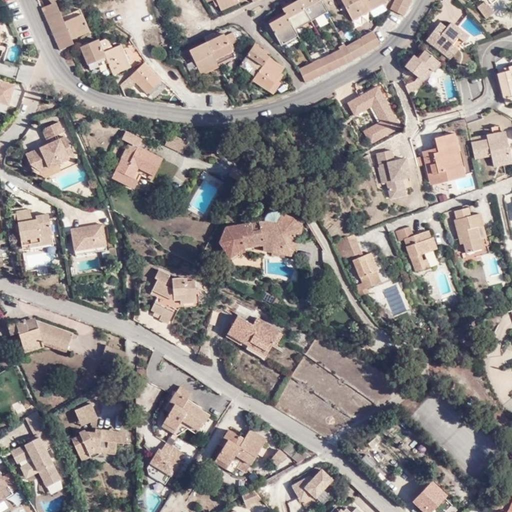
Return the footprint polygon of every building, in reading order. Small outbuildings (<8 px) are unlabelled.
[(216,0),(219,4),(220,9),(238,2),(237,0),(252,0),(252,1),(254,0),(216,0)] [(269,23),(282,43),(292,37),(297,34),(294,29),(327,10),(321,0),(295,0),(287,5),(284,0),(279,2),(286,13),(269,23)] [(341,0),(352,18),(384,0),(341,0)] [(411,0),(393,0),(390,8),(404,15),(411,0)] [(79,8),(71,12),(62,15),(59,10),(56,1),(51,3),(41,7),(59,49),(73,43),(71,38),(89,31),(79,8)] [(497,12),(489,4),(488,5),(485,3),(478,8),(487,19),(497,12)] [(62,15),(71,12),(69,5),(59,10),(62,15)] [(458,27),(473,37),(479,27),(464,18),(458,27)] [(452,45),(457,39),(463,31),(451,22),(446,28),(439,23),(426,40),(451,60),(459,50),(452,45)] [(224,34),(229,44),(237,40),(233,29),(224,34)] [(341,48),(299,68),(306,81),(355,57),(380,43),(373,30),(341,48)] [(233,54),(229,44),(224,34),(223,33),(222,34),(215,37),(213,33),(213,32),(204,37),(206,41),(190,49),(199,71),(233,54)] [(292,37),(282,43),(285,50),(296,44),(292,37)] [(121,44),(112,48),(103,51),(99,41),(98,38),(80,46),(90,69),(107,61),(113,74),(130,66),(121,44)] [(103,51),(112,48),(109,40),(105,39),(99,41),(103,51)] [(463,44),(457,39),(452,45),(459,50),(463,44)] [(280,81),(278,80),(276,78),(281,71),(282,69),(264,57),(268,51),(263,47),(261,50),(253,44),(239,65),(255,76),(252,79),(272,93),(280,81)] [(417,60),(412,57),(422,82),(437,63),(423,53),(417,60)] [(422,82),(412,57),(403,67),(415,77),(413,80),(414,82),(418,86),(419,85),(422,82)] [(160,79),(144,62),(131,75),(147,93),(160,79)] [(504,71),(496,73),(503,96),(511,94),(511,63),(509,65),(510,69),(504,71)] [(469,80),(471,95),(486,92),(484,78),(469,80)] [(0,101),(9,104),(15,86),(0,80),(0,101)] [(414,82),(405,84),(408,94),(421,87),(419,85),(418,86),(414,82)] [(381,122),(372,127),(378,139),(400,127),(377,86),(346,103),(353,115),(371,105),(381,122)] [(508,106),(511,105),(511,96),(511,94),(503,96),(504,100),(502,103),(508,106)] [(43,140),(63,131),(58,120),(43,127),(39,131),(43,140)] [(378,139),(372,127),(363,131),(370,144),(378,139)] [(421,146),(423,155),(425,165),(430,181),(464,173),(466,173),(454,129),(433,134),(435,143),(437,149),(431,150),(430,144),(421,146)] [(502,155),(509,153),(503,130),(500,131),(496,132),(502,155)] [(137,150),(139,147),(142,140),(126,132),(122,139),(130,143),(135,145),(130,154),(127,161),(122,159),(117,170),(133,178),(136,173),(141,176),(151,181),(162,159),(146,151),(145,154),(137,150)] [(470,143),(474,158),(490,155),(491,157),(502,155),(496,132),(491,133),(483,135),(484,139),(470,143)] [(41,171),(74,156),(64,134),(23,153),(28,164),(41,171)] [(177,152),(183,141),(169,134),(164,145),(164,146),(177,152)] [(188,143),(183,141),(177,152),(182,155),(188,143)] [(135,145),(130,143),(126,152),(130,154),(135,145)] [(380,165),(384,180),(389,179),(390,182),(391,188),(407,185),(404,174),(403,169),(410,167),(407,154),(395,156),(393,147),(379,150),(382,165),(380,165)] [(502,155),(504,162),(511,160),(509,153),(502,155)] [(423,155),(415,156),(418,167),(425,165),(423,155)] [(492,165),(504,162),(502,155),(491,157),(492,165)] [(77,162),(74,156),(41,171),(28,164),(31,171),(43,177),(77,162)] [(135,188),(141,176),(136,173),(133,178),(117,170),(113,177),(135,188)] [(464,173),(430,181),(430,185),(465,177),(464,173)] [(391,188),(390,182),(386,183),(390,199),(407,196),(406,191),(393,194),(391,188)] [(393,194),(406,191),(408,191),(407,185),(391,188),(393,194)] [(17,207),(19,220),(20,230),(23,243),(29,242),(29,246),(53,241),(52,234),(54,234),(49,211),(33,214),(31,205),(17,207)] [(468,215),(466,208),(456,211),(457,217),(453,218),(458,240),(463,239),(464,243),(466,253),(481,249),(479,238),(476,226),(481,224),(482,224),(479,212),(473,214),(468,215)] [(276,224),(281,213),(280,213),(275,211),(272,211),(269,213),(267,217),(266,222),(276,224)] [(221,245),(232,259),(239,253),(246,252),(246,247),(264,245),(264,242),(284,245),(287,235),(297,236),(299,225),(290,218),(281,213),(276,224),(266,222),(266,225),(261,225),(261,222),(227,228),(221,245)] [(94,247),(94,251),(107,249),(102,223),(70,229),(74,250),(87,248),(94,247)] [(426,269),(423,261),(421,255),(437,249),(433,238),(426,241),(423,233),(413,237),(409,227),(396,232),(400,242),(404,240),(417,272),(426,269)] [(354,234),(340,239),(343,249),(358,245),(354,234)] [(288,253),(297,236),(287,235),(284,245),(264,242),(264,245),(264,249),(288,253)] [(358,245),(343,249),(347,259),(350,257),(361,253),(358,245)] [(363,257),(352,261),(358,279),(359,279),(363,291),(373,287),(369,276),(374,274),(376,273),(369,255),(363,257)] [(193,289),(196,289),(195,281),(187,282),(187,278),(173,279),(172,280),(168,279),(170,276),(160,270),(155,278),(158,280),(153,290),(168,297),(170,295),(174,296),(174,300),(180,299),(193,299),(193,289)] [(379,285),(374,274),(369,276),(373,287),(379,285)] [(197,302),(196,289),(193,289),(193,299),(180,299),(181,303),(197,302)] [(181,303),(180,299),(174,300),(168,297),(153,290),(151,294),(158,298),(155,302),(174,312),(176,309),(178,310),(181,303)] [(277,297),(265,292),(262,298),(274,303),(277,297)] [(168,324),(174,312),(155,302),(152,310),(155,311),(162,315),(160,320),(168,324)] [(153,316),(160,320),(162,315),(155,311),(153,316)] [(250,342),(248,345),(266,356),(281,332),(260,319),(255,327),(253,325),(238,317),(230,330),(250,342)] [(72,334),(36,321),(26,324),(25,320),(15,323),(18,333),(24,349),(42,344),(42,341),(67,350),(72,334)] [(10,335),(18,333),(15,323),(7,325),(10,335)] [(228,333),(248,345),(250,342),(230,330),(228,333)] [(102,356),(125,366),(126,365),(126,353),(107,344),(102,356)] [(209,416),(190,404),(188,408),(184,405),(188,399),(192,393),(180,386),(168,405),(172,407),(170,412),(164,422),(176,430),(182,419),(199,430),(203,422),(205,424),(209,416)] [(78,419),(95,412),(91,403),(74,410),(78,419)] [(48,430),(38,410),(26,417),(35,435),(38,433),(39,435),(48,430)] [(97,419),(95,412),(78,419),(81,426),(92,421),(97,419)] [(196,434),(199,430),(182,419),(176,430),(164,422),(162,426),(177,436),(188,429),(196,434)] [(109,430),(96,429),(95,432),(90,432),(86,431),(85,430),(79,433),(80,435),(72,439),(81,459),(96,452),(100,453),(116,454),(117,443),(128,443),(126,432),(113,430),(111,428),(109,430)] [(52,439),(48,430),(39,435),(39,436),(29,442),(11,451),(17,463),(31,456),(39,471),(54,463),(46,447),(44,443),(52,439)] [(250,430),(245,438),(242,443),(237,440),(240,436),(229,430),(223,439),(227,442),(223,447),(217,457),(229,465),(236,455),(242,459),(237,467),(246,473),(267,439),(250,430)] [(38,433),(35,435),(27,439),(29,442),(39,436),(39,435),(38,433)] [(242,443),(245,438),(241,435),(240,436),(237,440),(242,443)] [(54,442),(52,439),(44,443),(46,447),(54,442)] [(301,464),(315,456),(288,439),(281,448),(288,454),(301,464)] [(182,453),(171,446),(167,444),(163,451),(159,449),(152,461),(170,473),(182,453)] [(288,454),(281,448),(272,461),(278,466),(288,454)] [(100,458),(100,453),(96,452),(81,459),(84,466),(100,458)] [(377,465),(366,454),(359,460),(371,471),(377,465)] [(233,474),(237,467),(242,459),(236,455),(229,465),(217,457),(214,462),(227,471),(233,474)] [(335,480),(323,469),(313,478),(310,476),(291,486),(298,500),(287,503),(287,511),(306,511),(306,509),(317,499),(324,505),(332,497),(325,490),(335,480)] [(12,492),(20,486),(10,471),(3,476),(0,472),(0,501),(13,493),(12,492)] [(431,511),(433,511),(444,511),(452,505),(446,499),(448,495),(433,481),(412,502),(422,511),(431,511)] [(254,491),(243,496),(248,507),(262,500),(257,495),(254,491)] [(13,504),(24,502),(23,493),(11,495),(13,504)] [(37,511),(31,500),(13,509),(14,511),(37,511)]
